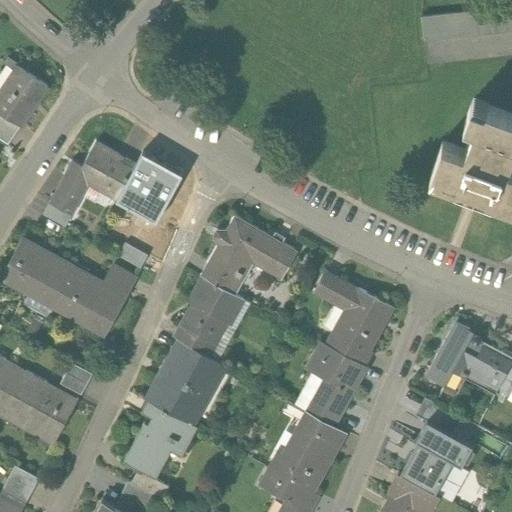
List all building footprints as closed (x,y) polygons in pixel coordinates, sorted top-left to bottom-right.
[(511,7),(421,18),(424,41),(511,31),(511,7)] [(48,87),(18,66),(0,92),(0,112),(0,113),(21,127),(48,87)] [(430,173),(457,183),(463,182),(490,192),(492,196),(511,203),(511,167),(507,166),(511,153),(511,114),(487,106),(486,109),(472,103),(465,123),(474,126),(465,150),(442,142),(430,173)] [(21,127),(0,113),(0,139),(9,146),(21,127)] [(135,165),(97,143),(85,165),(74,159),(50,202),(72,214),(83,194),(88,184),(101,192),(116,200),(135,165)] [(176,187),(135,165),(116,200),(131,208),(133,204),(157,217),(155,221),(156,222),(176,187)] [(96,201),(101,192),(88,184),(83,194),(96,201)] [(65,227),(72,214),(50,202),(43,215),(65,227)] [(234,215),(207,264),(234,279),(245,260),(277,278),(294,249),(234,215)] [(74,268),(23,239),(2,278),(30,294),(53,306),(74,268)] [(126,244),(119,256),(141,268),(148,256),(126,244)] [(241,283),(234,279),(207,264),(200,275),(203,276),(235,294),(241,283)] [(105,285),(74,268),(53,306),(105,335),(127,297),(126,296),(105,285)] [(108,280),(129,291),(135,279),(115,268),(108,280)] [(326,299),(338,277),(324,270),(312,291),(326,299)] [(180,327),(175,337),(180,340),(216,360),(248,301),(235,294),(203,276),(194,293),(199,295),(181,328),(180,327)] [(335,334),(367,352),(368,350),(392,307),(358,289),(357,290),(339,280),(340,278),(338,277),(326,299),(348,311),(336,333),(335,334)] [(105,285),(126,296),(129,291),(108,280),(105,285)] [(47,317),(53,306),(30,294),(24,304),(47,317)] [(469,330),(455,322),(426,377),(457,394),(465,379),(495,395),(511,364),(511,353),(505,350),(503,352),(492,346),(490,349),(479,343),(481,340),(480,339),(480,337),(479,336),(478,336),(477,335),(476,335),(475,335),(474,335),(473,336),(471,340),(466,337),(469,330)] [(327,345),(364,365),(371,352),(368,350),(367,352),(335,334),(336,333),(334,332),(327,345)] [(216,360),(180,340),(173,351),(219,377),(226,365),(216,360)] [(321,419),(334,426),(343,410),(340,409),(364,365),(327,345),(324,343),(318,354),(315,352),(305,368),(314,373),(325,379),(307,411),(309,412),(321,419)] [(145,398),(145,399),(148,401),(192,426),(193,425),(194,424),(188,421),(200,400),(205,403),(219,377),(173,351),(172,351),(162,368),(169,373),(165,380),(163,379),(150,401),(145,398)] [(0,393),(14,369),(16,365),(0,356),(0,393)] [(58,384),(80,396),(91,375),(70,363),(58,384)] [(24,374),(14,369),(0,393),(0,410),(55,441),(76,403),(45,386),(47,384),(25,372),(24,374)] [(296,405),(307,411),(325,379),(314,373),(296,405)] [(144,423),(122,462),(138,471),(155,480),(176,442),(187,448),(198,428),(193,425),(192,426),(148,401),(141,414),(153,421),(151,426),(144,423)] [(314,430),(321,419),(309,412),(302,424),(314,430)] [(314,430),(335,442),(342,430),(334,426),(321,419),(314,430)] [(402,478),(435,496),(435,495),(442,484),(443,484),(445,481),(443,480),(453,463),(462,468),(473,448),(426,423),(415,443),(420,445),(402,478)] [(269,468),(309,490),(335,442),(314,430),(302,424),(302,425),(303,426),(286,457),(277,453),(269,468)] [(342,449),(352,453),(358,437),(349,433),(342,449)] [(15,466),(3,488),(27,502),(39,479),(15,466)] [(259,485),(289,502),(282,511),(306,511),(316,494),(309,490),(269,468),(259,485)] [(169,488),(155,480),(138,471),(131,483),(153,495),(162,500),(169,488)] [(435,496),(402,478),(398,475),(387,495),(391,497),(382,511),(416,511),(417,511),(432,511),(440,498),(435,495),(435,496)] [(146,508),(153,495),(131,483),(129,482),(122,495),(146,508)] [(122,511),(102,500),(95,511),(122,511)] [(0,511),(21,511),(5,503),(4,504),(0,502),(0,511)]
